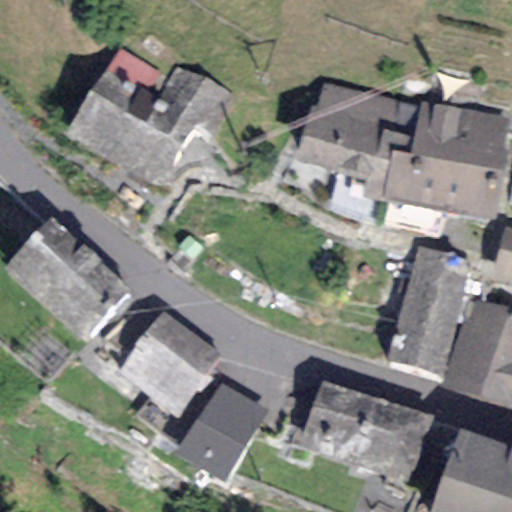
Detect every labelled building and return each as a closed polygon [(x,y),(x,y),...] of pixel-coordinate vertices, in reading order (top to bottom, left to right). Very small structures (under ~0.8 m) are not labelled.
[(176,66),(156,100),(103,69),(66,134),(156,186),(192,125),(210,135),(231,98),(176,66)] [(418,107),(321,84),(316,109),(310,107),(295,161),(365,179),(361,194),(382,199),(391,152),(409,155),(418,107)] [(418,107),(409,155),(391,152),(382,199),(494,221),(507,152),(501,151),(507,120),(419,102),(418,107)] [(50,218),(2,269),(82,343),(129,292),(50,218)] [(511,284),(511,229),(505,227),(492,279),(511,284)] [(471,261),(416,247),(386,361),(441,376),(471,261)] [(456,337),(442,388),(511,407),(511,309),(470,298),(456,337)] [(175,418),(219,356),(161,312),(118,374),(175,418)] [(69,358),(38,332),(17,356),(48,382),(69,358)] [(434,419),(321,381),(298,448),(411,486),(434,419)] [(223,483),(267,410),(220,382),(176,455),(223,483)] [(511,511),(511,447),(458,429),(428,511),(511,511)]
